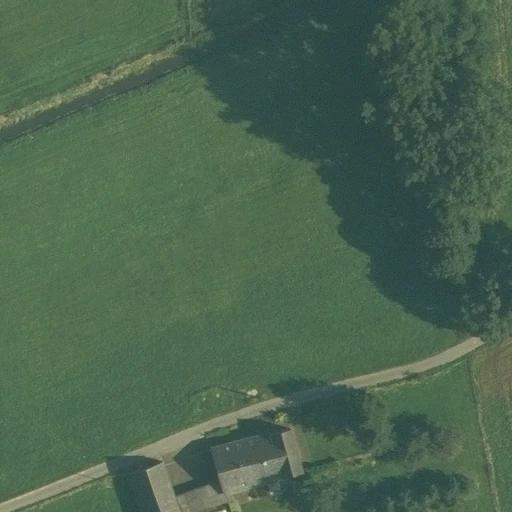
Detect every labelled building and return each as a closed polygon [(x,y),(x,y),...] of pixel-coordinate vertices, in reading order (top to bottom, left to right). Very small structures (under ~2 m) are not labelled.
[(270,434),(282,476),(302,471),(290,428),(270,434)] [(225,491),(226,491),(282,476),(270,434),(212,448),(221,480),(225,491)] [(179,511),(175,498),(163,463),(162,461),(161,462),(130,473),(130,472),(128,473),(129,475),(141,511),(179,511)] [(221,480),(208,485),(215,504),(228,500),(226,491),(225,491),(221,480)] [(208,485),(195,491),(201,510),(215,504),(208,485)] [(194,511),(201,510),(195,491),(175,498),(179,511),(194,511)]
